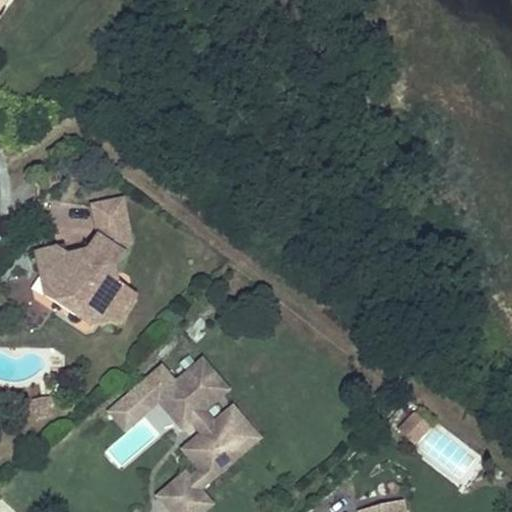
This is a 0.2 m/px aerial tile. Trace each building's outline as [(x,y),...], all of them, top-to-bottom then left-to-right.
[(123,201),(91,207),(98,238),(87,254),(66,258),(55,250),(36,254),(39,273),(51,280),(55,304),(79,320),(101,316),(117,327),(136,299),(123,291),(118,292),(114,271),(132,244),(123,201)] [(171,511),(178,511),(199,495),(262,441),(234,409),(225,417),(215,405),(240,384),(214,355),(181,383),(158,403),(183,432),(191,424),(203,437),(184,453),(202,473),(189,484),(185,478),(160,499),(171,511)] [(158,403),(181,383),(164,364),(108,413),(125,432),(158,403)] [(249,399),(234,409),(262,441),(274,429),(249,399)] [(415,449),(429,433),(412,420),(399,437),(415,449)] [(204,511),(210,507),(199,495),(178,511),(204,511)] [(403,511),(401,503),(364,511),(403,511)]
